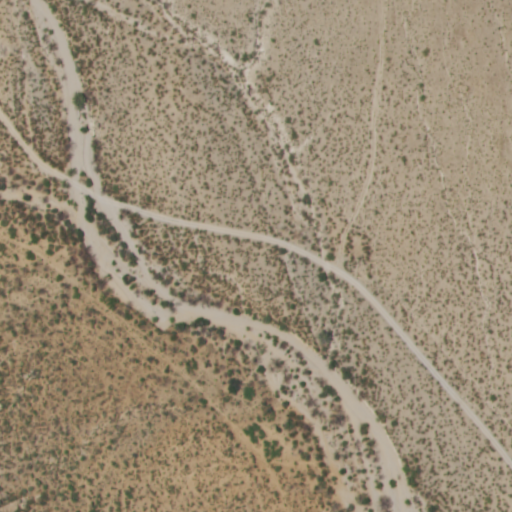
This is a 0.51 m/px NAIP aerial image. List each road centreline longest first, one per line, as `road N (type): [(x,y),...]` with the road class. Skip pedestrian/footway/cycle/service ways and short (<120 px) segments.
road 1 (track): [(511,464),(355,281),(272,239),(103,198),(38,160),(0,115)]
road 2 (track): [(291,511),(245,436),(198,386),(0,231)]
